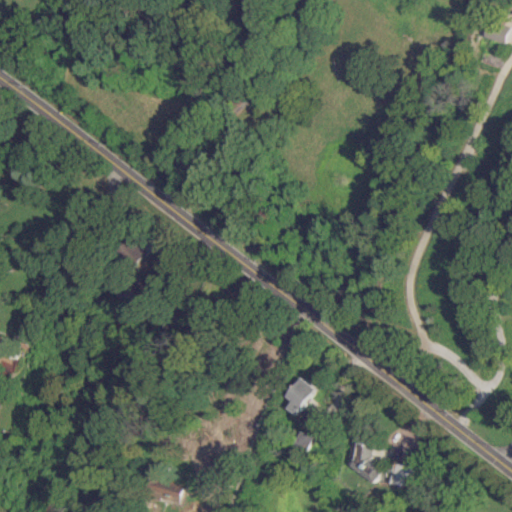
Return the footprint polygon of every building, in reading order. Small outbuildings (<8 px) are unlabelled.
[(508,42),(511,30),(492,24),(488,35),(508,42)] [(13,339),(0,334),(0,376),(0,377),(13,339)] [(296,400),(290,407),(299,414),(319,387),(304,375),(289,395),(296,400)] [(315,435),(301,430),(292,458),(307,462),(315,435)] [(350,473),(385,476),(386,463),(373,461),(374,453),(368,453),(369,436),(353,435),(350,473)] [(412,464),(394,463),(393,483),(411,484),(412,464)] [(182,501),(186,485),(163,480),(165,469),(155,467),(150,494),(182,501)]
